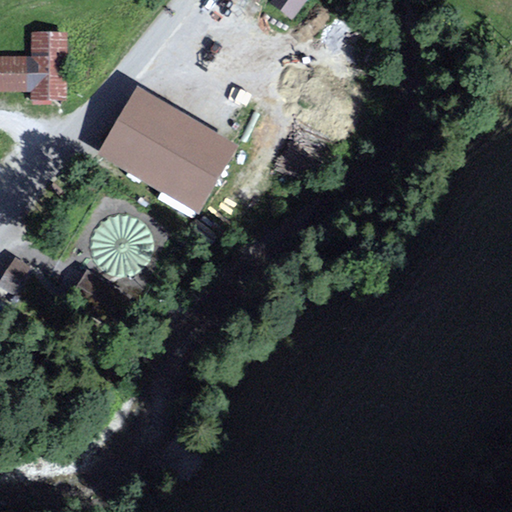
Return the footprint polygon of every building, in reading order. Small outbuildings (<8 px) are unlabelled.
[(273,0),(291,14),(302,0),(273,0)] [(35,38),(34,59),(33,91),(32,99),(64,101),(67,40),(35,38)] [(0,91),(33,91),(34,59),(0,59),(0,91)] [(139,101),(109,151),(197,203),(226,153),(139,101)] [(3,284),(15,291),(27,271),(15,264),(3,284)] [(118,325),(128,309),(122,305),(125,299),(89,277),(74,302),(111,323),(112,321),(118,325)]
